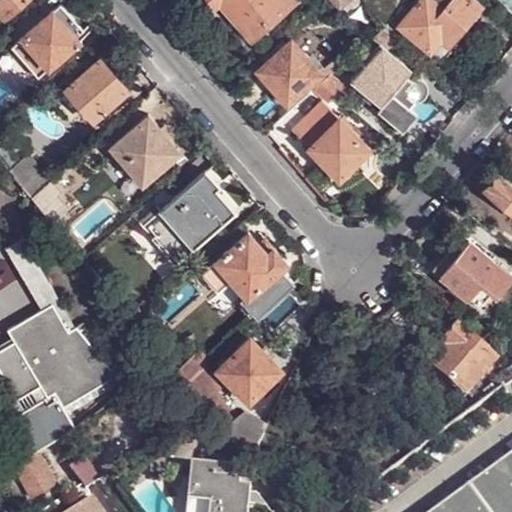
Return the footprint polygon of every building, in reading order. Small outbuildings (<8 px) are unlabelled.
[(0,0),(0,16),(2,14),(4,16),(22,0),(0,0)] [(212,0),(218,6),(222,3),(254,40),(298,0),(297,0),(212,0)] [(403,0),(367,0),(386,25),(406,2),(403,0)] [(420,0),(407,0),(406,2),(386,25),(394,31),(400,25),(420,0)] [(420,0),(400,25),(431,51),(438,57),(449,43),(481,6),(474,0),(420,0)] [(64,23),(71,16),(60,4),(53,11),(64,23)] [(81,28),(71,16),(64,23),(53,11),(13,46),(38,74),(79,39),(74,34),(81,28)] [(415,78),(408,74),(412,70),(392,52),(403,38),(394,31),(386,25),(373,37),(381,44),(351,78),(367,91),(363,97),(398,127),(413,110),(410,107),(420,95),(420,92),(419,90),(418,87),(422,79),(417,77),(415,78)] [(323,75),(293,41),(259,70),(289,104),(323,75)] [(127,88),(100,58),(65,88),(92,118),(127,88)] [(342,99),(348,103),(354,96),(349,91),(350,90),(331,74),(322,81),(342,99)] [(322,81),(312,91),(323,100),(328,104),(332,99),(338,104),(342,99),(322,81)] [(328,104),(323,100),(293,129),(340,179),(371,149),(328,104)] [(119,159),(142,184),(181,151),(148,114),(109,147),(119,159)] [(30,195),(51,178),(30,153),(9,170),(30,195)] [(127,197),(142,184),(119,159),(104,171),(127,197)] [(174,262),(233,210),(231,208),(228,204),(215,188),(219,185),(205,169),(160,208),(163,212),(149,225),(157,233),(152,238),(174,262)] [(511,184),(498,172),(484,189),(511,211),(511,184)] [(61,190),(51,178),(30,195),(56,226),(69,215),(64,209),(68,206),(57,194),(61,190)] [(256,316),(293,282),(281,267),(286,262),(273,247),(267,253),(259,244),(265,238),(261,232),(254,238),(249,233),(203,271),(219,290),(233,278),(247,295),(243,299),(256,316)] [(462,246),(438,275),(476,305),(488,291),(492,294),(508,274),(457,233),(453,238),(457,241),(462,246)] [(267,253),(273,247),(265,238),(259,244),(267,253)] [(432,271),(438,275),(462,246),(457,241),(432,271)] [(132,318),(140,313),(121,291),(115,296),(132,318)] [(68,333),(54,308),(9,332),(13,339),(0,346),(0,374),(25,414),(15,420),(34,454),(38,453),(67,435),(78,428),(74,422),(121,383),(77,328),(68,333)] [(146,321),(140,313),(132,318),(139,327),(146,321)] [(466,396),(495,361),(458,328),(445,344),(450,349),(434,368),(466,396)] [(251,337),(222,363),(218,367),(248,400),(281,369),(251,337)] [(186,382),(210,360),(200,348),(176,369),(186,382)] [(250,458),(264,431),(254,423),(245,411),(234,419),(211,391),(218,367),(222,363),(215,355),(210,360),(186,382),(213,415),(250,458)] [(466,409),(470,416),(505,391),(511,385),(511,370),(489,387),(491,389),(466,409)] [(470,416),(434,442),(415,456),(389,474),(351,502),(342,508),(340,509),(342,511),(373,511),(511,413),(511,399),(505,391),(470,416)] [(389,474),(415,456),(403,442),(379,461),(389,474)] [(34,454),(12,467),(30,500),(57,485),(38,453),(34,454)] [(511,511),(511,456),(434,511),(511,511)] [(248,511),(249,504),(250,491),(250,486),(238,484),(238,478),(233,478),(234,466),(191,462),(186,511),(248,511)] [(272,476),(267,480),(280,495),(285,491),(272,476)] [(342,508),(351,502),(339,485),(331,490),(342,508)] [(256,492),(250,491),(249,504),(267,505),(256,492)] [(102,511),(92,498),(72,511),(102,511)]
